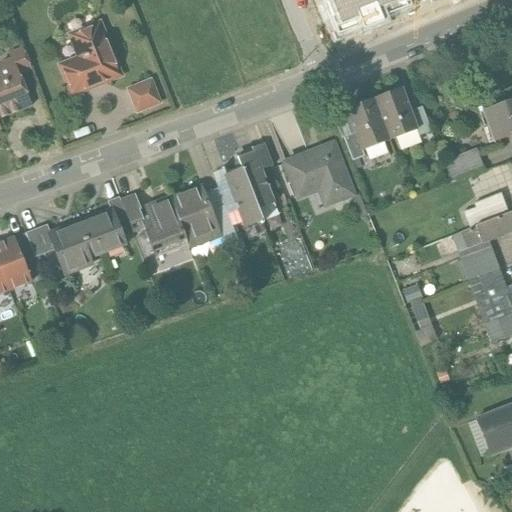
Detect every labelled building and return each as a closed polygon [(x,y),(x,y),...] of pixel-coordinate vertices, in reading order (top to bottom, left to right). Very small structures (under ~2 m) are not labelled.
[(451,0),(355,0),(356,2),(355,2),(364,29),(383,23),(383,22),(451,0)] [(99,28),(72,39),(81,63),(61,71),(72,97),(119,78),(99,28)] [(22,49),(8,55),(10,61),(13,67),(14,66),(18,75),(30,70),(22,49)] [(10,61),(0,64),(0,119),(31,107),(18,75),(14,66),(13,67),(10,61)] [(152,84),(129,93),(137,115),(161,106),(152,84)] [(393,95),(392,97),(374,104),(389,143),(417,133),(410,114),(402,94),(401,92),(399,91),(397,91),(395,92),(394,93),(393,95)] [(511,102),(484,114),(491,130),(484,133),(490,146),(496,144),(496,145),(511,138),(511,102)] [(347,114),(347,116),(354,135),(362,154),(389,143),(374,104),(357,110),(355,109),(353,109),(351,109),(349,110),(348,112),(347,114)] [(421,109),(410,114),(417,133),(419,138),(431,134),(421,109)] [(354,135),(343,139),(352,163),(363,159),(362,154),(354,135)] [(264,146),(252,151),(253,155),(255,154),(262,172),(272,167),(264,146)] [(333,147),(285,166),(298,199),(326,188),(332,205),(353,196),(333,147)] [(443,165),(450,185),(485,172),(477,152),(443,165)] [(253,155),(237,161),(241,170),(225,176),(231,192),(246,228),(259,223),(260,225),(262,224),(262,222),(263,222),(259,211),(274,205),(262,172),(255,154),(253,155)] [(223,169),(211,174),(219,196),(231,192),(225,176),(223,169)] [(203,189),(170,201),(187,243),(218,231),(219,231),(212,213),(203,189)] [(501,196),(474,207),(476,212),(482,210),(487,223),(509,215),(501,196)] [(127,220),(132,234),(143,230),(136,213),(140,211),(135,198),(120,204),(127,220)] [(118,199),(106,204),(110,214),(111,214),(115,225),(127,220),(120,204),(118,199)] [(187,243),(170,201),(147,210),(147,209),(140,211),(136,213),(143,230),(154,259),(188,246),(187,243)] [(237,243),(224,208),(212,213),(219,231),(218,231),(224,248),(237,243)] [(487,223),(475,228),(482,247),(511,235),(511,213),(509,215),(487,223)] [(51,238),(50,238),(55,252),(65,276),(93,265),(91,259),(124,247),(115,225),(111,214),(110,214),(51,238)] [(47,228),(25,236),(35,260),(55,252),(50,238),(51,238),(47,228)] [(475,228),(453,237),(460,256),(482,247),(475,228)] [(25,236),(14,240),(26,271),(37,266),(35,260),(25,236)] [(14,240),(0,245),(0,270),(9,294),(31,285),(26,271),(14,240)] [(0,270),(0,297),(9,294),(0,270)] [(511,315),(488,325),(495,342),(511,336),(511,315)] [(511,404),(474,419),(489,456),(509,448),(511,447),(511,404)] [(511,447),(509,448),(511,455),(511,464),(501,469),(500,471),(511,503),(511,447)]
